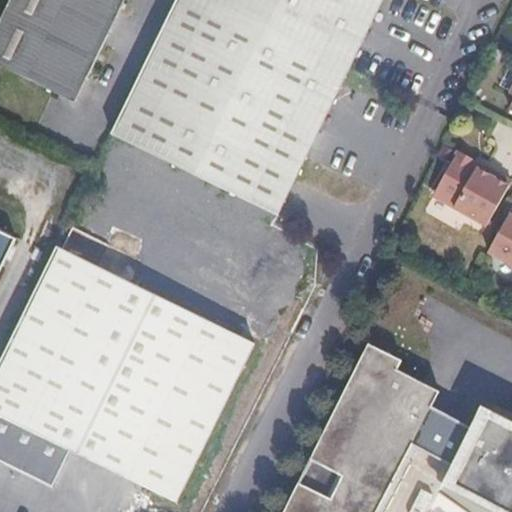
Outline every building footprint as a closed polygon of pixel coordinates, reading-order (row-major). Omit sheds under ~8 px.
[(120,10),(124,0),(9,0),(4,12),(0,19),(0,73),(73,109),(120,10)] [(271,221),(379,0),(173,0),(105,139),(271,221)] [(509,179),(481,164),(478,169),(469,163),(471,159),(455,150),(431,195),(485,224),(501,195),(509,179)] [(481,164),(471,159),(469,163),(478,169),(481,164)] [(511,203),(487,250),(511,265),(511,203)] [(0,277),(15,247),(0,239),(0,277)] [(231,383),(248,349),(78,266),(50,251),(43,265),(0,352),(0,468),(46,491),(64,455),(151,498),(170,507),(231,383)] [(511,511),(511,430),(503,426),(504,425),(487,416),(479,432),(430,408),(437,392),(420,383),(395,369),(399,361),(367,345),(280,511),(375,511),(410,446),(451,465),(439,492),(469,511),(511,511)]
